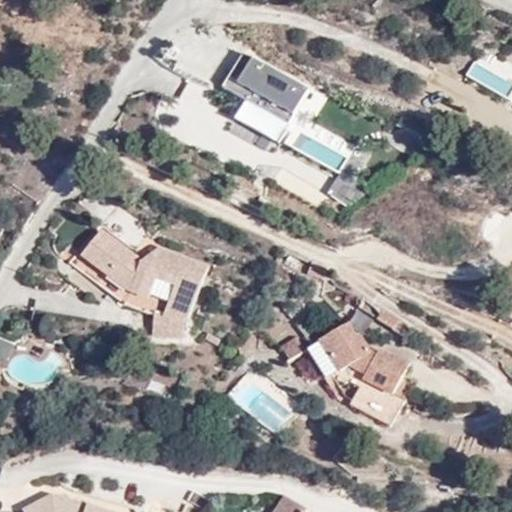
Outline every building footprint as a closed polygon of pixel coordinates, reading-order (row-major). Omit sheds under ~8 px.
[(311,90),(246,53),(224,89),(244,101),(235,118),(282,145),(311,90)] [(505,99),(511,88),(511,80),(477,57),(466,73),(505,99)] [(343,87),(329,116),(364,131),(377,103),(343,87)] [(97,239),(79,228),(74,239),(89,250),(97,239)] [(89,250),(82,258),(128,292),(150,301),(151,297),(170,304),(166,316),(187,324),(209,267),(159,248),(139,271),(136,258),(104,231),(97,239),(89,250)] [(365,414),(395,428),(410,398),(399,390),(416,362),(392,346),(387,349),(371,328),(362,333),(357,325),(311,350),(332,388),(344,384),(365,414)] [(298,339),(285,346),(283,347),(292,360),(306,351),(298,339)] [(119,511),(53,492),(25,509),(26,511),(119,511)] [(284,495),(273,511),(301,511),(304,506),(284,495)]
